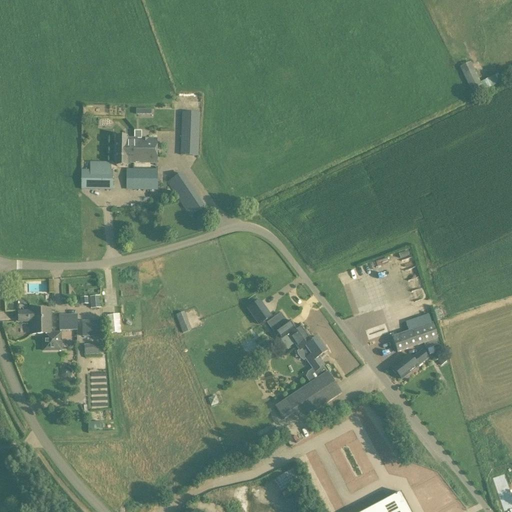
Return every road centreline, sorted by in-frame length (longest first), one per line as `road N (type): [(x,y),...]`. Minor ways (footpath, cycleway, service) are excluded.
road 1 (unclassified): [(487,511),(270,240),(247,226),(156,256),(91,266),(0,264)]
road 2 (unclassified): [(105,511),(37,429),(0,343)]
